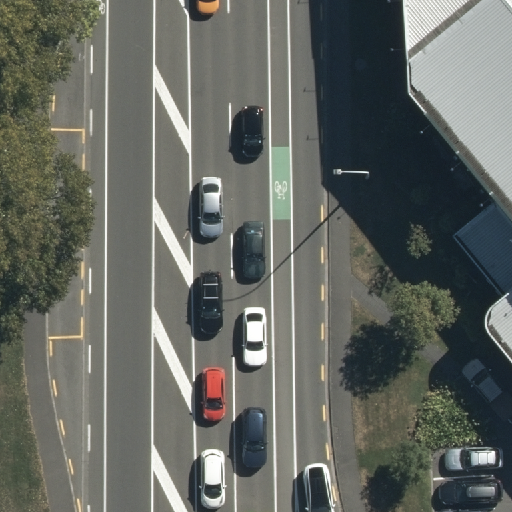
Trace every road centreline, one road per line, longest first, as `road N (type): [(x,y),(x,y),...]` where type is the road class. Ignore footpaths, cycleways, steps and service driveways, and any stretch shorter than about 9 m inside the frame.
road 1 (primary): [(194,162),(312,511)]
road 2 (primary): [(198,511),(194,162)]
road 3 (primary): [(194,162),(190,0)]
